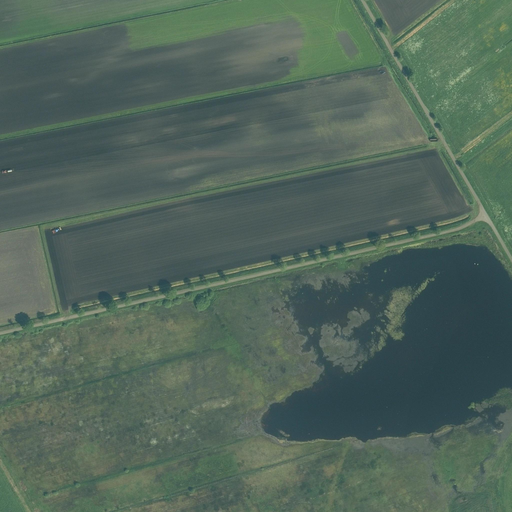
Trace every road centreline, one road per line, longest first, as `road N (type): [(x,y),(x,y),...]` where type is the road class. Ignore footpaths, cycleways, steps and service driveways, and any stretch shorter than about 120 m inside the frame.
road 1 (unclassified): [(0,332),(485,215)]
road 2 (unclassified): [(485,215),(361,0)]
